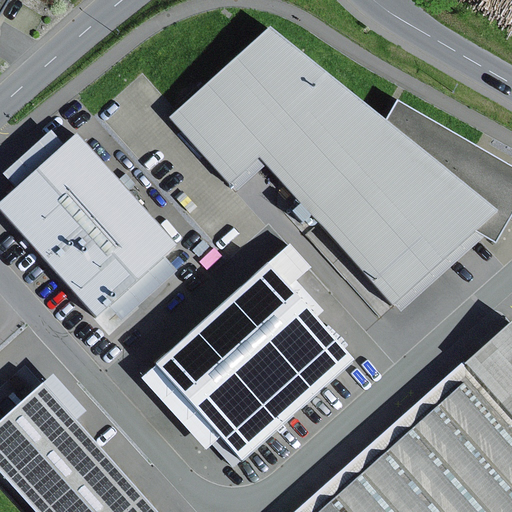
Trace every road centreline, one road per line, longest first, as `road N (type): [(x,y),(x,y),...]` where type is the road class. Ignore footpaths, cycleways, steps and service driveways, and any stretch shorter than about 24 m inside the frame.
road 1 (residential): [(511,279),(272,490),(234,507),(192,491),(0,280)]
road 2 (unknown): [(96,386),(273,239)]
road 3 (tertiary): [(0,106),(122,0)]
road 4 (tertiary): [(374,0),(511,85)]
